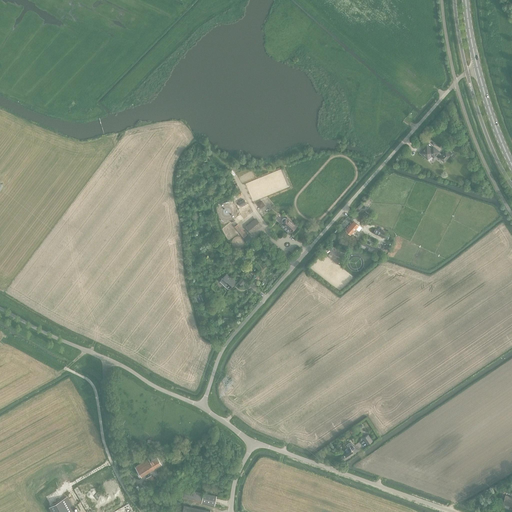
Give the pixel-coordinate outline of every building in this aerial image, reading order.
[(434,156),(438,152),(433,147),(431,149),(428,147),(428,148),(426,148),(425,147),(421,153),(425,157),(425,158),(427,160),(430,157),(429,157),(432,154),(434,156)] [(445,151),(441,156),(446,160),(451,155),(450,155),(452,153),(448,149),(446,151),(445,151)] [(257,203),(260,209),(266,205),(262,200),(257,203)] [(296,226),(287,218),(286,218),(284,218),(283,218),(282,219),(282,221),(282,222),(283,222),(282,223),(290,231),(292,229),(293,230),(296,226)] [(256,219),(247,227),(252,232),(261,225),(256,219)] [(355,230),(359,225),(353,220),(345,229),(351,234),(353,231),(354,232),(356,230),(355,230)] [(238,223),(234,226),(239,232),(243,237),(247,234),(239,224),(238,223)] [(373,233),(384,238),(387,239),(389,235),(375,229),(373,233)] [(250,234),(245,238),(249,243),(253,239),(250,234)] [(359,246),(358,247),(372,254),(373,253),(376,254),(378,250),(360,242),(358,246),(359,246)] [(229,288),(235,282),(227,274),(220,282),(223,285),(224,284),(229,288)] [(367,444),(372,441),(368,434),(363,438),(367,444)] [(355,448),(352,444),(350,442),(346,444),(348,447),(345,449),(345,450),(342,452),(345,457),(353,452),(352,450),(355,448)] [(135,448),(128,450),(131,461),(139,459),(135,448)] [(142,477),(161,464),(157,457),(150,461),(148,459),(135,467),(142,477)] [(150,485),(155,482),(151,475),(146,479),(150,485)] [(181,498),(200,502),(202,495),(202,493),(191,490),(191,491),(184,489),(181,498)] [(203,492),(201,503),(215,505),(217,495),(203,492)] [(511,497),(505,495),(502,503),(511,506),(511,497)] [(53,511),(75,511),(67,497),(50,506),(53,511)]
